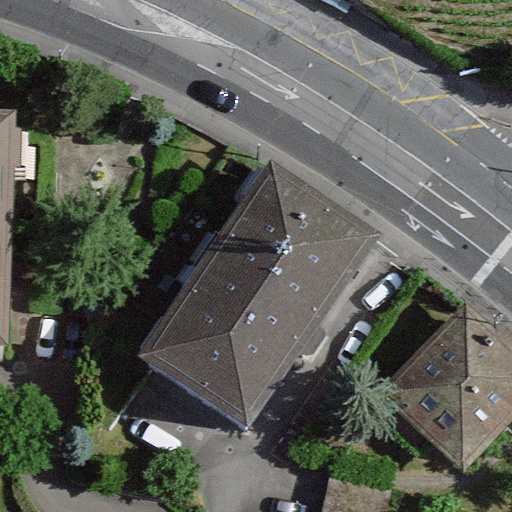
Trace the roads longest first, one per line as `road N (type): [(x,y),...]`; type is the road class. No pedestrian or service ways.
road 1 (primary): [(103,0),(262,68),(410,151)]
road 2 (primary): [(410,151),(511,233)]
